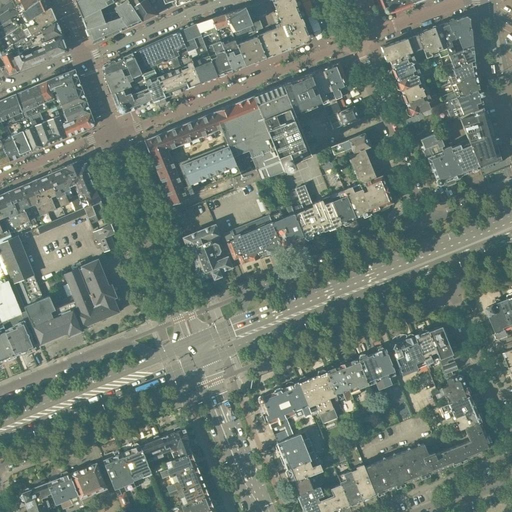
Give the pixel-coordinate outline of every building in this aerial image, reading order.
[(5,1),(0,6),(0,34),(50,6),(48,5),(49,3),(47,0),(22,0),(11,6),(5,1)] [(78,0),(75,2),(82,17),(83,19),(108,0),(110,0),(113,4),(119,0),(78,0)] [(85,24),(91,43),(106,37),(101,24),(121,17),(113,4),(110,0),(108,0),(83,19),(85,24)] [(127,27),(142,21),(127,0),(119,0),(113,4),(121,17),(126,24),(127,27)] [(127,0),(142,21),(157,14),(146,0),(127,0)] [(272,0),(281,21),(282,25),(284,24),(301,17),(294,0),(272,0)] [(381,0),(384,6),(385,9),(386,10),(387,10),(388,11),(390,11),(391,10),(392,10),(412,3),(410,0),(381,0)] [(262,2),(245,7),(250,18),(257,16),(266,12),(262,2)] [(0,52),(0,53),(32,33),(57,21),(55,18),(53,17),(54,14),(50,6),(0,34),(0,52)] [(232,11),(224,13),(229,24),(231,31),(234,37),(235,38),(252,32),(253,33),(243,37),(244,40),(236,43),(245,65),(266,57),(253,24),(250,18),(245,7),(238,9),(232,11)] [(224,13),(211,18),(219,38),(220,40),(232,70),(245,65),(236,43),(235,38),(234,37),(231,31),(229,24),(224,13)] [(451,31),(446,33),(448,40),(449,39),(455,52),(463,50),(472,46),(471,42),(472,42),(473,42),(473,41),(474,41),(474,40),(474,39),(474,38),(474,37),(474,36),(473,36),(473,35),(472,35),(471,35),(470,24),(469,18),(469,17),(466,15),(448,22),(447,22),(448,24),(451,31)] [(257,16),(250,18),(253,24),(266,57),(291,47),(282,25),(281,21),(275,24),(276,27),(259,33),(257,29),(262,27),(260,24),(257,16)] [(101,24),(106,37),(127,27),(126,24),(121,17),(101,24)] [(284,24),(282,25),(291,47),(305,42),(306,42),(306,41),(307,41),(307,40),(308,40),(308,39),(308,38),(309,37),(309,36),(309,35),(308,35),(308,33),(301,17),(284,24)] [(211,18),(196,23),(202,36),(206,46),(211,44),(218,41),(217,39),(219,38),(211,18)] [(3,60),(12,56),(59,35),(61,34),(59,27),(57,27),(56,25),(58,24),(57,21),(32,33),(0,53),(3,60)] [(447,22),(430,29),(440,55),(440,57),(448,54),(449,55),(455,52),(449,39),(448,40),(446,33),(451,31),(448,24),(447,22)] [(196,23),(179,30),(186,47),(188,51),(189,55),(192,61),(200,83),(217,76),(210,58),(207,51),(206,46),(202,36),(196,23)] [(430,29),(417,33),(424,51),(427,58),(432,56),(433,57),(440,55),(430,29)] [(166,36),(131,52),(140,69),(153,65),(154,69),(158,77),(158,79),(165,96),(173,93),(180,90),(188,87),(181,70),(177,60),(189,55),(188,51),(186,47),(179,30),(172,33),(166,36)] [(391,64),(416,54),(424,51),(417,33),(384,46),(386,50),(382,51),(386,61),(389,60),(391,63),(390,64),(391,64)] [(18,70),(67,50),(62,37),(60,38),(59,35),(12,56),(18,70)] [(211,44),(206,46),(207,51),(210,58),(217,76),(232,70),(220,40),(219,38),(217,39),(218,41),(211,44)] [(451,62),(443,65),(446,72),(448,71),(473,60),(472,55),(473,55),(474,54),(475,53),(475,52),(476,51),(476,50),(475,50),(475,49),(475,48),(474,48),(474,47),(473,47),(472,47),(472,46),(463,50),(455,52),(449,55),(451,62)] [(120,68),(104,74),(111,93),(122,88),(128,86),(135,84),(145,80),(142,74),(140,69),(131,52),(130,53),(124,55),(122,56),(127,65),(130,73),(123,76),(120,68)] [(416,54),(391,64),(391,65),(392,68),(391,69),(390,71),(392,77),(395,78),(396,78),(418,68),(419,67),(417,61),(415,62),(414,58),(417,56),(416,54)] [(189,55),(177,60),(181,70),(188,87),(200,82),(200,83),(192,61),(189,55)] [(9,74),(18,70),(12,56),(3,60),(6,68),(9,74)] [(103,68),(103,69),(103,70),(103,71),(103,72),(104,74),(120,68),(127,65),(122,56),(106,63),(106,64),(104,65),(103,65),(103,66),(103,67),(103,68)] [(473,60),(448,71),(451,78),(448,79),(450,85),(451,85),(476,75),(475,69),(477,67),(476,62),(473,60)] [(323,68),(337,103),(339,102),(337,98),(348,93),(344,85),(345,85),(336,64),(323,68)] [(311,73),(325,108),(326,113),(328,115),(337,112),(340,110),(337,103),(323,68),(311,73)] [(400,91),(401,90),(423,81),(425,80),(422,74),(420,74),(418,68),(396,78),(397,81),(396,81),(395,84),(397,90),(398,90),(400,91)] [(74,69),(47,81),(50,89),(52,88),(78,78),(75,71),(74,69)] [(154,69),(142,74),(145,80),(148,87),(153,101),(165,96),(158,79),(158,77),(154,69)] [(284,83),(295,112),(312,105),(317,116),(326,113),(325,108),(311,73),(284,83)] [(452,99),(478,88),(477,83),(480,81),(479,76),(478,76),(476,75),(451,85),(455,95),(452,97),(452,99)] [(52,88),(50,89),(53,98),(54,101),(59,99),(61,98),(82,89),(78,78),(52,88)] [(135,84),(128,86),(130,92),(131,94),(137,108),(153,101),(148,87),(145,80),(135,84)] [(47,81),(39,84),(46,103),(48,103),(47,101),(53,98),(50,89),(47,81)] [(405,104),(406,103),(428,94),(430,93),(427,87),(426,87),(423,81),(401,90),(402,94),(401,94),(400,97),(402,102),(403,102),(405,104)] [(230,104),(214,110),(233,156),(249,149),(256,168),(231,178),(235,189),(296,166),(294,160),(311,154),(295,112),(284,83),(254,95),(253,95),(231,104),(230,104)] [(31,87),(15,94),(22,111),(23,113),(25,119),(32,116),(40,113),(49,109),(46,103),(39,84),(31,87)] [(122,88),(111,93),(118,110),(118,111),(123,113),(137,108),(131,94),(130,92),(125,94),(122,88)] [(451,119),(458,116),(459,116),(479,108),(478,104),(482,103),(481,98),(482,98),(483,95),(482,91),(479,90),(478,88),(452,99),(451,99),(455,108),(451,109),(452,113),(450,114),(451,119)] [(62,104),(56,107),(57,111),(58,113),(64,110),(86,101),(82,89),(61,98),(59,99),(60,101),(61,101),(62,104)] [(15,94),(0,100),(0,121),(3,128),(8,126),(19,121),(25,119),(23,113),(22,111),(15,94)] [(407,115),(409,116),(410,116),(421,111),(434,106),(435,106),(432,99),(431,100),(428,94),(406,103),(407,106),(406,107),(406,109),(405,109),(407,115)] [(64,110),(58,113),(59,115),(62,125),(68,122),(75,119),(90,112),(86,101),(64,110)] [(333,128),(358,118),(356,113),(358,111),(356,107),(354,107),(353,105),(340,110),(337,112),(340,120),(331,123),(333,128)] [(436,111),(434,106),(421,111),(423,117),(436,111)] [(479,108),(459,116),(468,139),(479,167),(491,162),(492,165),(499,162),(498,160),(501,158),(497,145),(494,146),(483,106),(479,108)] [(201,190),(218,184),(227,180),(223,170),(229,167),(237,164),(233,156),(214,110),(214,111),(192,120),(143,139),(170,204),(188,197),(187,197),(189,196),(186,189),(184,190),(183,186),(197,180),(201,190)] [(40,113),(32,116),(33,121),(43,146),(47,145),(66,137),(62,125),(59,115),(58,113),(57,111),(51,113),(53,118),(44,121),(40,113)] [(90,112),(75,119),(80,131),(91,126),(90,125),(92,121),(93,121),(92,119),(90,112)] [(25,119),(19,121),(23,130),(32,151),(43,146),(33,121),(32,116),(25,119)] [(68,122),(62,125),(66,137),(80,131),(75,119),(68,122)] [(19,121),(8,126),(12,134),(20,156),(32,151),(23,130),(19,121)] [(3,128),(0,129),(0,137),(9,161),(20,156),(12,134),(7,137),(3,128)] [(367,139),(364,132),(330,145),(334,155),(351,148),(353,153),(364,149),(369,146),(369,144),(370,144),(368,139),(367,139)] [(462,174),(450,145),(444,147),(440,138),(435,140),(433,134),(421,139),(424,148),(423,151),(425,156),(428,157),(436,179),(435,181),(436,184),(439,185),(442,184),(443,185),(446,187),(454,183),(455,180),(455,179),(459,177),(461,174),(462,174)] [(0,137),(0,164),(9,161),(0,137)] [(449,143),(450,145),(462,174),(471,170),(473,172),(477,170),(478,167),(479,167),(468,139),(459,143),(457,140),(449,143)] [(377,208),(381,206),(382,207),(383,208),(384,208),(384,209),(385,209),(386,208),(387,208),(388,207),(389,206),(389,205),(389,204),(389,203),(392,202),(391,201),(394,197),(392,191),(388,191),(381,175),(375,178),(364,149),(353,153),(348,155),(359,183),(370,211),(371,212),(371,213),(372,213),(373,213),(374,213),(375,213),(376,213),(377,212),(377,211),(378,210),(378,209),(377,208)] [(79,160),(61,167),(68,185),(70,188),(73,196),(95,187),(86,162),(85,163),(84,161),(81,160),(79,160)] [(61,167),(47,173),(48,174),(56,194),(61,206),(69,203),(69,202),(71,201),(73,196),(70,188),(68,185),(61,167)] [(48,174),(35,180),(48,212),(55,208),(61,206),(56,194),(48,174)] [(35,180),(21,185),(35,217),(40,215),(48,212),(35,180)] [(370,211),(359,183),(343,189),(354,217),(361,214),(363,218),(370,215),(369,211),(370,211)] [(21,185),(8,191),(21,223),(24,229),(37,223),(35,217),(21,185)] [(295,189),(300,203),(291,207),(303,238),(304,237),(307,239),(312,237),(312,234),(322,230),(311,203),(304,186),(295,189)] [(73,196),(71,201),(75,211),(84,208),(91,204),(101,201),(96,188),(95,187),(73,196)] [(354,217),(343,189),(329,195),(330,195),(340,222),(341,222),(341,223),(345,225),(349,224),(349,220),(349,219),(354,217)] [(8,191),(0,194),(0,209),(8,228),(13,226),(21,223),(8,191)] [(340,222),(330,195),(311,203),(322,230),(327,228),(328,231),(341,226),(340,222)] [(91,204),(84,208),(87,214),(89,220),(91,224),(98,221),(96,217),(91,204)] [(280,210),(268,215),(281,246),(284,248),(290,246),(291,242),(303,238),(291,207),(290,205),(286,207),(288,213),(289,212),(290,214),(283,217),(280,210)] [(65,216),(56,219),(59,226),(68,222),(77,218),(87,214),(84,208),(75,211),(75,212),(65,216)] [(0,243),(12,239),(8,228),(0,209),(0,243)] [(259,256),(259,255),(260,257),(263,257),(265,256),(268,254),(267,252),(281,246),(268,215),(268,214),(246,223),(259,256)] [(56,219),(47,223),(50,230),(59,226),(56,219)] [(47,223),(38,227),(41,234),(50,230),(47,223)] [(231,229),(223,233),(233,256),(237,254),(240,261),(242,262),(249,259),(252,261),(257,259),(257,256),(258,256),(259,256),(246,223),(231,229)] [(97,239),(93,241),(95,244),(98,243),(98,244),(101,243),(104,251),(115,247),(110,234),(114,233),(110,224),(93,231),(97,239)] [(214,224),(192,233),(183,237),(187,248),(188,247),(197,268),(196,268),(200,279),(212,274),(213,278),(220,275),(219,271),(231,266),(227,256),(220,258),(218,253),(221,249),(219,243),(214,242),(211,244),(209,238),(218,234),(214,224)] [(12,239),(0,243),(0,248),(14,283),(23,305),(45,296),(21,236),(19,237),(19,236),(18,236),(12,239)] [(0,276),(9,273),(0,252),(0,251),(0,276)] [(45,296),(23,305),(25,309),(29,318),(37,339),(39,344),(66,333),(68,336),(83,330),(82,327),(119,311),(113,297),(116,296),(115,295),(116,295),(116,294),(113,285),(112,285),(111,285),(111,284),(108,285),(98,258),(64,271),(69,283),(63,286),(67,297),(73,294),(73,295),(60,301),(61,305),(54,308),(49,295),(45,296)] [(0,317),(3,324),(15,354),(20,352),(21,355),(31,351),(30,348),(35,346),(33,341),(37,339),(29,318),(25,309),(23,305),(14,283),(12,284),(11,280),(9,281),(8,280),(4,282),(3,281),(3,280),(2,280),(2,279),(1,279),(0,278),(0,317)] [(511,292),(508,294),(507,298),(508,299),(503,301),(511,323),(511,292)] [(502,301),(502,299),(499,298),(495,300),(494,302),(495,304),(487,307),(486,309),(488,314),(491,315),(498,332),(496,335),(498,339),(500,340),(509,336),(508,333),(511,331),(511,323),(503,301),(502,301)] [(0,359),(7,357),(8,360),(11,361),(15,360),(16,357),(15,354),(3,324),(0,325),(0,359)] [(441,325),(428,330),(438,357),(442,366),(450,363),(448,357),(454,355),(441,325)] [(438,357),(428,330),(428,329),(426,329),(425,329),(424,329),(423,329),(422,329),(421,330),(420,330),(419,331),(418,332),(418,333),(418,334),(415,336),(427,364),(428,367),(432,366),(430,362),(433,361),(432,359),(438,357)] [(394,353),(398,364),(392,366),(396,376),(418,368),(427,364),(415,336),(414,334),(411,333),(406,335),(405,338),(406,339),(395,343),(394,343),(393,347),(394,348),(396,352),(394,353)] [(381,345),(377,347),(376,350),(376,351),(371,353),(387,392),(391,391),(389,384),(391,383),(389,378),(396,376),(392,366),(385,348),(384,348),(384,347),(381,345)] [(358,358),(358,359),(369,386),(376,384),(378,388),(380,387),(383,394),(387,392),(371,353),(366,355),(366,354),(365,354),(365,353),(363,353),(361,353),(360,354),(359,355),(359,356),(358,356),(358,357),(358,358)] [(369,386),(358,359),(348,362),(348,361),(345,360),(340,362),(339,364),(339,366),(351,394),(360,390),(359,386),(366,384),(367,387),(369,386)] [(455,361),(450,363),(442,366),(445,373),(451,371),(458,368),(455,361)] [(326,371),(337,399),(344,397),(346,400),(352,397),(351,394),(339,366),(334,368),(334,367),(332,365),(328,367),(326,370),(327,371),(326,371)] [(332,407),(330,402),(337,399),(326,371),(325,371),(325,370),(322,368),(318,370),(316,373),(317,375),(312,377),(327,413),(328,415),(332,413),(330,408),(332,407)] [(469,386),(465,386),(461,378),(462,376),(458,374),(457,376),(454,377),(451,371),(445,373),(444,374),(448,384),(431,391),(432,396),(441,392),(442,395),(447,393),(451,402),(469,394),(470,391),(469,386)] [(298,382),(310,410),(317,408),(318,412),(321,411),(323,415),(327,413),(312,377),(307,379),(306,377),(304,375),(300,377),(298,380),(299,382),(298,382)] [(284,388),(296,416),(303,413),(305,416),(311,414),(310,410),(298,382),(293,384),(292,382),(291,382),(290,381),(289,381),(288,382),(287,382),(287,383),(286,383),(285,384),(285,385),(286,387),(284,388)] [(297,418),(296,416),(284,388),(283,388),(280,387),(275,389),(273,393),(264,396),(263,395),(262,395),(261,395),(260,395),(259,395),(258,396),(257,397),(257,398),(257,399),(257,400),(258,401),(259,402),(260,402),(261,402),(264,410),(262,413),(265,421),(268,421),(271,428),(274,426),(275,428),(277,429),(289,424),(286,415),(291,413),(294,419),(297,418)] [(448,418),(474,407),(476,404),(475,399),(471,399),(469,394),(451,402),(435,408),(437,412),(442,410),(443,413),(446,412),(448,418)] [(480,412),(476,412),(474,407),(448,418),(440,421),(441,424),(442,425),(444,424),(444,423),(447,422),(450,429),(452,428),(453,431),(464,427),(480,421),(480,419),(482,417),(480,412)] [(480,421),(464,427),(469,440),(457,445),(462,459),(481,451),(480,449),(490,445),(480,421)] [(174,432),(161,437),(167,452),(170,450),(171,452),(174,459),(191,452),(186,440),(189,439),(184,427),(181,429),(179,426),(174,428),(174,432)] [(282,455),(305,446),(305,445),(311,442),(309,435),(302,438),(300,433),(277,442),(275,445),(277,450),(280,450),(282,455)] [(141,444),(140,445),(147,463),(163,457),(162,454),(167,452),(161,437),(160,437),(158,435),(153,437),(153,440),(148,442),(146,440),(142,441),(141,444)] [(130,449),(121,452),(135,487),(137,491),(141,490),(137,479),(135,480),(135,478),(141,476),(142,478),(151,474),(147,463),(140,445),(136,442),(130,443),(130,449)] [(351,448),(349,443),(341,446),(344,451),(351,448)] [(394,455),(405,482),(434,470),(428,454),(423,443),(394,455)] [(434,452),(428,454),(434,470),(462,459),(457,445),(435,454),(434,452)] [(307,450),(305,446),(282,455),(282,456),(281,457),(281,458),(281,459),(281,460),(281,461),(282,462),(283,462),(283,463),(284,463),(285,463),(287,468),(309,459),(308,457),(315,455),(315,457),(321,455),(320,452),(316,454),(314,448),(307,450)] [(124,493),(121,494),(119,490),(117,489),(116,487),(123,484),(126,491),(135,487),(121,452),(118,451),(114,452),(112,456),(103,460),(114,488),(117,496),(122,509),(129,506),(124,493)] [(170,476),(171,475),(196,465),(194,460),(195,458),(193,453),(191,452),(174,459),(166,462),(169,469),(167,470),(162,472),(164,478),(170,476)] [(383,490),(405,482),(394,455),(367,465),(367,466),(365,467),(375,492),(376,493),(383,490)] [(291,476),(293,481),(315,472),(323,469),(319,460),(311,463),(309,459),(287,468),(286,471),(287,476),(291,476)] [(86,467),(79,469),(76,468),(72,470),(71,473),(70,473),(80,500),(82,504),(109,494),(96,463),(94,463),(93,463),(92,463),(91,463),(90,463),(89,464),(88,464),(87,465),(86,466),(86,467)] [(367,466),(367,465),(364,466),(363,463),(350,469),(351,470),(363,499),(375,493),(376,493),(375,492),(365,467),(367,466)] [(170,493),(192,484),(202,480),(196,465),(171,475),(175,483),(168,486),(169,490),(170,493)] [(66,470),(61,473),(61,477),(57,478),(56,478),(55,478),(54,478),(53,479),(53,480),(47,482),(51,493),(56,505),(61,503),(63,509),(73,505),(72,503),(80,500),(70,473),(66,470)] [(338,475),(341,483),(350,504),(353,506),(357,504),(358,500),(363,499),(351,470),(338,475)] [(298,494),(320,486),(315,472),(293,481),(298,494)] [(202,480),(192,484),(170,493),(171,496),(178,493),(183,505),(208,495),(202,480)] [(47,494),(51,493),(47,482),(46,483),(46,482),(44,481),(41,482),(40,484),(40,485),(30,489),(27,487),(24,489),(23,491),(23,492),(22,492),(22,493),(22,494),(21,496),(22,499),(24,500),(25,500),(27,506),(43,501),(42,498),(47,495),(47,494)] [(316,501),(320,511),(331,511),(332,511),(350,504),(341,483),(331,487),(334,494),(316,501)] [(320,486),(298,494),(298,495),(296,498),(299,504),(302,504),(304,511),(320,511),(316,501),(319,500),(317,496),(323,494),(320,486)] [(177,511),(182,511),(184,511),(186,511),(202,511),(214,508),(213,507),(214,505),(212,500),(210,500),(208,495),(183,505),(182,505),(176,508),(177,511)] [(43,501),(27,506),(27,507),(28,511),(52,511),(53,511),(51,505),(50,506),(47,499),(43,501)]
